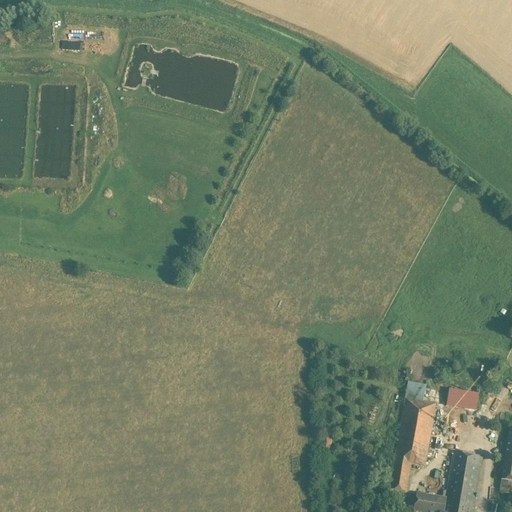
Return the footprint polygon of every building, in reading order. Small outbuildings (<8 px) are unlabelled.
[(409,384),(406,402),(423,405),(426,387),(409,384)] [(395,464),(413,467),(426,470),(437,407),(431,406),(430,409),(423,407),(423,405),(406,402),(395,464)] [(483,462),(454,457),(447,501),(446,506),(466,510),(467,507),(476,509),(483,462)] [(413,467),(395,464),(393,472),(411,475),(413,467)] [(511,472),(505,471),(503,482),(511,483),(511,472)] [(411,475),(393,472),(392,479),(410,483),(411,475)] [(410,483),(392,479),(390,492),(408,495),(410,483)] [(511,483),(503,482),(501,482),(499,494),(511,495),(511,483)] [(447,501),(418,496),(415,511),(445,511),(446,506),(447,501)]
